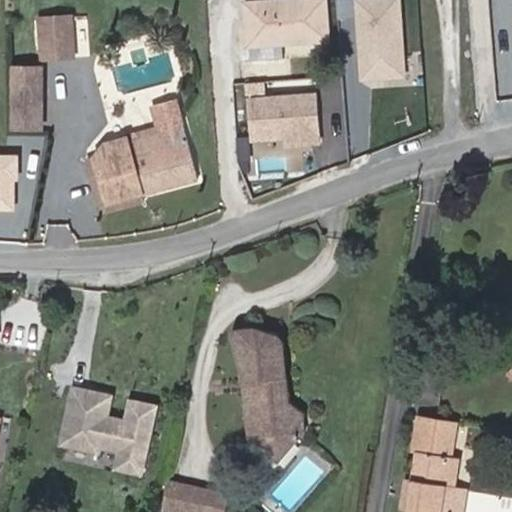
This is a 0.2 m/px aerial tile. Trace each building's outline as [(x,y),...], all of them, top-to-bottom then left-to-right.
[(241,0),(243,43),(323,37),(319,0),(241,0)] [(358,0),(358,75),(405,76),(405,0),(358,0)] [(41,57),(71,56),(70,18),(40,17),(41,57)] [(253,58),(288,52),(286,42),(251,48),(253,58)] [(251,143),(323,138),(318,76),(246,81),(251,143)] [(10,123),(38,124),(40,92),(11,91),(10,123)] [(156,122),(119,133),(101,138),(90,152),(97,174),(105,199),(162,182),(195,172),(171,94),(150,101),(156,122)] [(0,203),(9,203),(9,173),(13,173),(13,151),(0,150),(0,203)] [(100,208),(164,189),(162,182),(105,199),(97,174),(90,152),(83,154),(100,208)] [(293,409),(271,395),(268,378),(270,378),(272,375),(265,335),(263,333),(260,331),(237,330),(216,335),(214,337),(213,341),(228,376),(241,441),(265,457),(272,447),(280,452),(296,428),(293,409)] [(111,393),(76,386),(65,444),(104,451),(105,445),(124,448),(121,466),(147,471),(160,402),(133,397),(129,418),(107,414),(111,393)] [(435,511),(435,510),(444,510),(447,481),(450,450),(446,449),(448,417),(412,414),(404,505),(406,506),(405,511),(435,511)] [(272,447),(265,457),(273,462),(280,452),(272,447)] [(462,484),(447,481),(444,510),(460,511),(462,484)] [(206,511),(210,493),(165,483),(159,511),(206,511)] [(222,511),(226,496),(210,493),(206,511),(222,511)]
